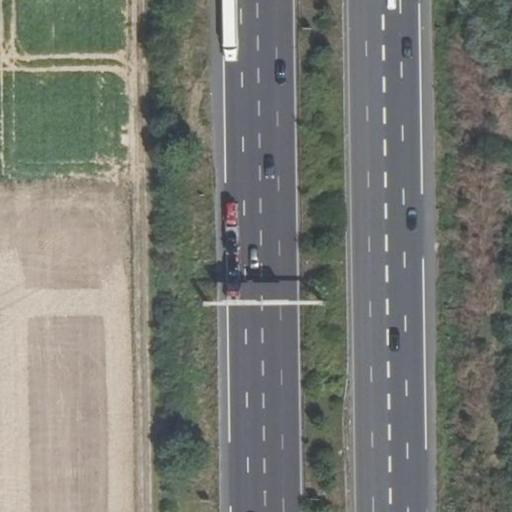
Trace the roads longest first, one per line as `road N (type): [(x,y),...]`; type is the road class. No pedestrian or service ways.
road 1 (trunk): [(254,0),(267,511)]
road 2 (track): [(144,0),(154,511)]
road 3 (trunk): [(389,511),(380,0)]
